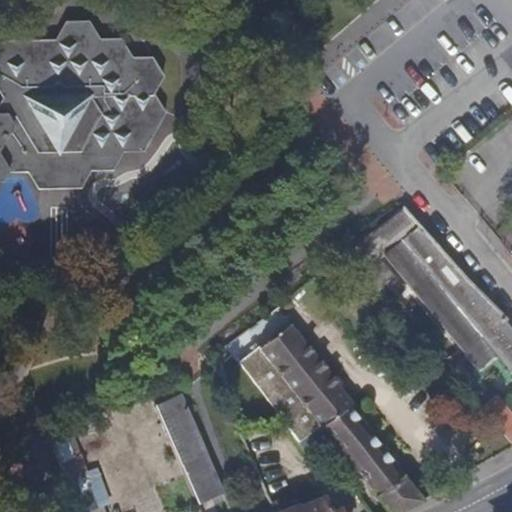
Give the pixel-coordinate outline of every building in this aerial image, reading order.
[(165,113),(154,94),(133,93),(123,77),(132,58),(120,39),(100,40),(89,21),(65,22),(55,40),(0,41),(0,92),(4,98),(2,102),(0,104),(0,182),(3,182),(8,173),(27,173),(39,153),(78,153),(90,171),(113,171),(122,153),(143,152),(165,113)] [(163,77),(152,57),(132,58),(123,77),(133,93),(154,94),(163,77)] [(81,188),(90,171),(78,153),(39,153),(27,173),(37,190),(81,188)] [(403,205),(353,245),(371,267),(384,256),(477,370),(496,354),(511,373),(511,326),(508,321),(467,278),(410,215),(403,205)] [(383,262),(373,269),(396,298),(406,290),(383,262)] [(291,324),(260,349),(321,426),(388,511),(399,511),(424,501),(350,407),(354,404),(291,324)] [(258,347),(239,362),(300,442),(321,426),(260,349),(258,347)] [(223,492),(181,395),(155,406),(198,503),(223,492)] [(511,415),(496,396),(483,406),(511,442),(511,415)] [(445,429),(456,411),(439,401),(429,419),(445,429)] [(75,458),(64,431),(48,438),(55,456),(59,465),(75,458)] [(341,511),(340,508),(331,511),(324,497),(299,508),(298,506),(283,511),(341,511)]
